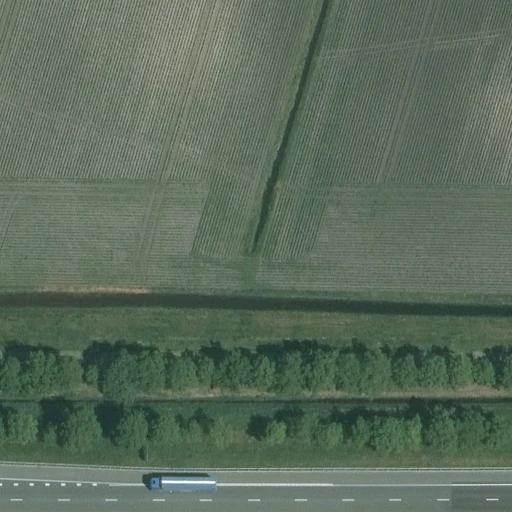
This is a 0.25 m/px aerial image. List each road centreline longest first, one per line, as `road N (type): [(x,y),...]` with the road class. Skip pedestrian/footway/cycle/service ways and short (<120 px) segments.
road 1 (unclassified): [(0,357),(511,362)]
road 2 (motorway): [(511,494),(0,499)]
